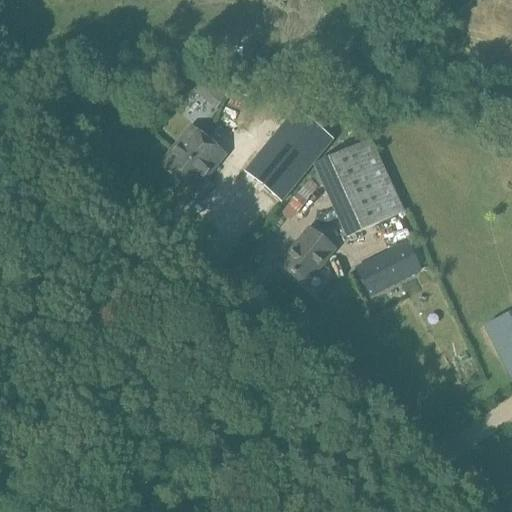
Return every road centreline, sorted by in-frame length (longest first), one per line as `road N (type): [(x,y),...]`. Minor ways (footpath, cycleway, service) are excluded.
road 1 (unclassified): [(477,511),(331,365),(217,273)]
road 2 (track): [(217,273),(99,179),(0,114)]
